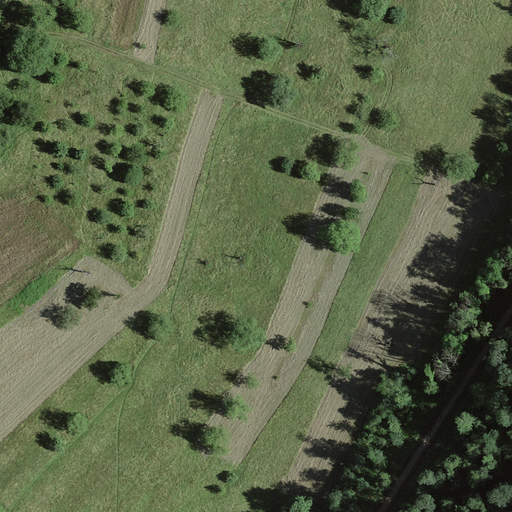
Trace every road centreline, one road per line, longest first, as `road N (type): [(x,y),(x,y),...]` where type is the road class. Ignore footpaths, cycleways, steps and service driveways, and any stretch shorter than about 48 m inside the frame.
road 1 (track): [(499,194),(43,33),(0,36)]
road 2 (track): [(511,307),(381,511)]
